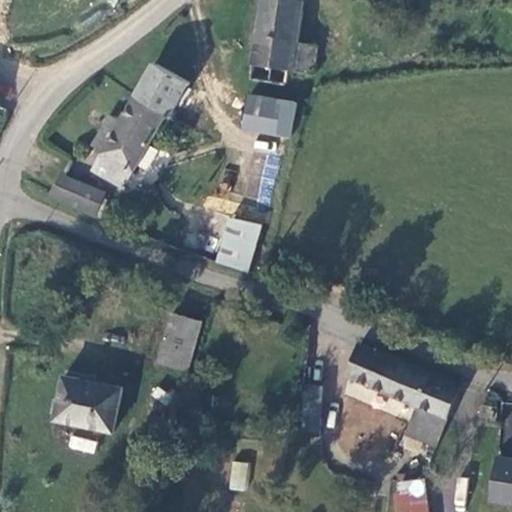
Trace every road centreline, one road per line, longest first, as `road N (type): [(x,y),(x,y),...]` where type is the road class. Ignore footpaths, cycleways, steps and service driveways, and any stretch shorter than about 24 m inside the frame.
road 1 (unclassified): [(511,380),(0,200)]
road 2 (unclassified): [(0,182),(22,129),(91,58),(167,0)]
